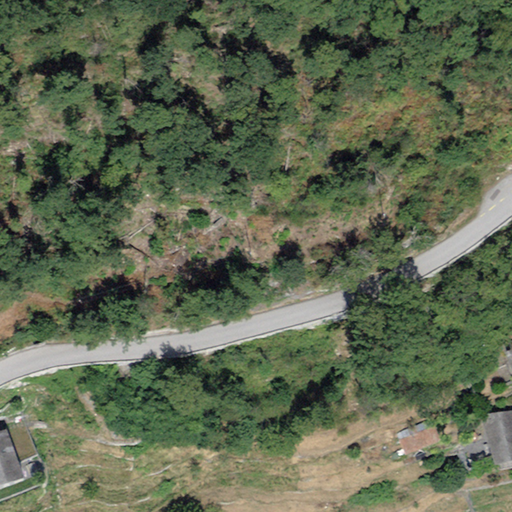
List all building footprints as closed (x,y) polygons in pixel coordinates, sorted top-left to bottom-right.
[(511,341),(501,346),(511,371),(511,341)] [(511,410),(484,415),(494,467),(511,463),(511,410)] [(6,429),(18,463),(37,455),(20,413),(2,419),(6,429)] [(430,420),(396,432),(404,454),(437,442),(430,420)] [(6,429),(0,431),(0,487),(24,479),(18,463),(6,429)]
